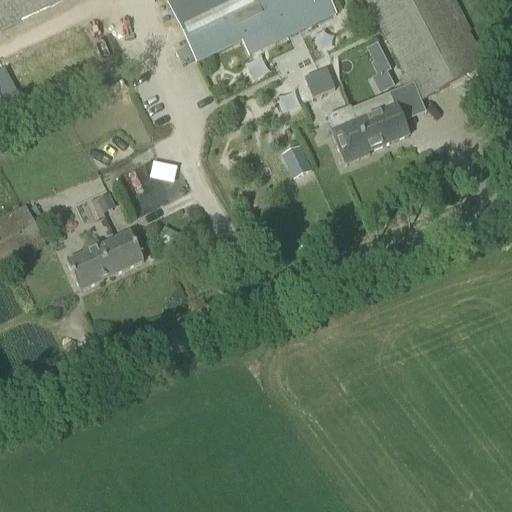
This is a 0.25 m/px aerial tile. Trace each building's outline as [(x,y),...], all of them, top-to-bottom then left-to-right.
[(309,0),(182,0),(168,7),(188,50),(177,55),(183,68),(194,63),(196,66),(267,31),(274,46),(290,39),(288,35),(297,31),(299,34),(331,19),(322,0),(312,5),(309,0)] [(365,0),(409,85),(410,87),(418,103),(486,68),(477,50),(451,0),(365,0)] [(370,67),(376,79),(386,74),(390,72),(377,47),(366,52),(373,66),(370,67)] [(329,83),(307,92),(311,102),(333,93),(329,83)] [(349,110),(326,119),(333,134),(331,135),(343,165),(408,139),(397,112),(418,103),(410,87),(350,111),(349,110)] [(281,114),(295,111),(291,94),(277,98),(281,114)] [(290,182),(307,175),(302,163),(285,171),(290,182)] [(174,201),(160,164),(117,179),(131,216),(174,201)] [(0,172),(0,209),(15,201),(0,172)] [(107,196),(95,202),(101,215),(113,209),(107,196)] [(25,211),(0,223),(0,270),(44,247),(25,211)] [(164,231),(157,243),(171,251),(178,238),(164,231)] [(65,263),(71,276),(79,294),(143,264),(129,233),(98,248),(97,244),(81,250),(83,256),(65,263)]
